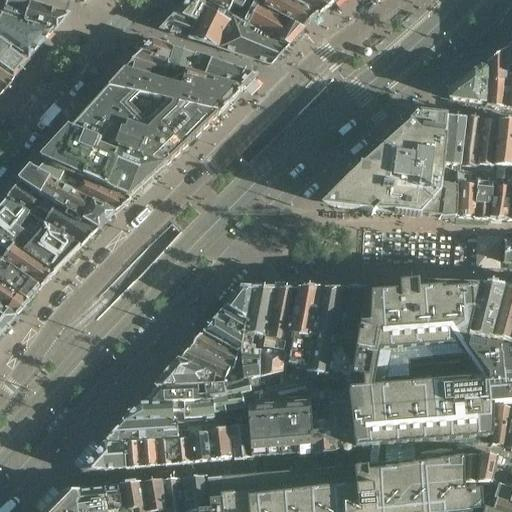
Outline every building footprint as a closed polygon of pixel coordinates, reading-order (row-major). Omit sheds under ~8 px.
[(24,23),(29,4),(30,4),(18,0),(6,0),(1,16),(24,23)] [(197,26),(210,5),(200,0),(191,0),(177,15),(197,26)] [(239,0),(200,0),(210,5),(223,12),(227,7),(230,2),(237,5),(239,0)] [(303,30),(247,0),(239,0),(237,5),(233,13),(229,11),(230,9),(227,7),(223,12),(233,18),(287,47),(303,30)] [(318,16),(289,0),(247,0),(303,30),(318,16)] [(334,3),(327,0),(289,0),(318,16),(334,3)] [(53,32),(66,17),(29,4),(24,23),(53,32)] [(217,49),(233,25),(230,23),(233,18),(223,12),(210,5),(197,26),(188,39),(217,49)] [(188,39),(197,26),(177,15),(162,31),(188,39)] [(0,41),(28,61),(53,32),(1,16),(0,17),(0,41)] [(287,47),(233,18),(230,23),(233,25),(217,49),(270,65),(287,47)] [(0,72),(12,81),(13,81),(28,61),(0,41),(0,72)] [(168,64),(172,50),(151,43),(140,54),(168,64)] [(189,77),(195,58),(172,50),(168,64),(165,76),(171,78),(173,72),(189,77)] [(507,70),(507,51),(507,50),(486,65),(489,70),(488,80),(506,81),(507,70)] [(165,76),(168,64),(140,54),(123,74),(169,86),(171,78),(165,76)] [(204,81),(209,63),(195,58),(189,77),(204,81)] [(255,79),(213,64),(209,63),(204,81),(243,91),(255,79)] [(486,106),(488,80),(489,70),(486,65),(454,88),(448,93),(449,101),(486,106)] [(511,69),(511,70),(507,70),(506,81),(488,80),(486,106),(504,109),(511,110),(511,69)] [(12,81),(0,72),(0,94),(12,81)] [(207,127),(217,118),(218,117),(220,115),(219,115),(228,106),(242,92),(243,91),(204,81),(189,77),(173,72),(171,78),(169,86),(123,74),(90,110),(86,115),(85,114),(69,132),(69,133),(102,145),(119,151),(165,168),(171,162),(176,157),(202,132),(202,131),(207,127)] [(444,173),(448,119),(448,118),(446,118),(446,117),(418,114),(418,117),(417,117),(416,116),(364,167),(361,167),(359,166),(359,170),(358,173),(329,201),(330,208),(366,212),(371,217),(375,213),(419,219),(421,217),(438,219),(438,221),(456,220),(457,220),(460,182),(460,177),(443,175),(444,173)] [(461,173),(461,169),(465,120),(448,118),(448,119),(444,173),(461,173)] [(477,170),(481,121),(480,121),(480,122),(467,120),(467,119),(465,119),(465,120),(461,169),(477,170)] [(493,169),(497,124),(496,124),(493,124),(493,123),(492,123),(492,124),(483,122),(481,121),(477,170),(477,174),(493,175),(493,169)] [(511,170),(511,162),(511,126),(511,127),(511,126),(510,127),(502,125),(501,125),(498,125),(498,124),(497,124),(493,169),(511,170)] [(165,168),(119,151),(117,158),(100,152),(102,145),(69,133),(43,161),(129,201),(132,199),(133,198),(135,196),(135,197),(135,196),(137,194),(138,194),(138,193),(140,192),(141,191),(140,191),(143,189),(152,181),(151,181),(154,179),(155,178),(157,176),(157,175),(159,174),(160,173),(162,171),(162,172),(163,171),(163,170),(165,168)] [(129,201),(43,161),(41,163),(35,170),(33,172),(32,172),(113,216),(129,202),(129,201)] [(113,216),(32,172),(24,182),(24,183),(22,186),(21,185),(20,186),(96,233),(97,232),(97,231),(100,228),(100,229),(113,216)] [(488,221),(492,184),(493,175),(477,174),(476,184),(474,221),(480,220),(488,221)] [(474,221),(476,184),(460,182),(457,220),(472,221),(472,220),(474,221)] [(507,222),(510,185),(492,184),(488,221),(491,221),(500,221),(500,222),(501,222),(501,221),(504,221),(504,222),(507,222)] [(80,249),(96,233),(20,186),(7,201),(41,223),(47,215),(55,220),(49,229),(80,249)] [(49,229),(41,223),(7,201),(6,202),(7,203),(0,211),(0,238),(54,276),(56,273),(59,270),(80,249),(49,229)] [(442,246),(434,246),(434,234),(410,234),(409,263),(442,264),(442,246)] [(54,276),(0,238),(0,261),(40,290),(41,290),(54,276)] [(511,264),(511,243),(504,243),(503,265),(511,264)] [(40,290),(0,261),(0,284),(28,304),(40,290)] [(28,304),(0,284),(0,307),(15,318),(21,312),(28,304)] [(476,511),(478,498),(460,498),(461,482),(476,482),(479,483),(490,485),(494,472),(497,461),(496,461),(496,460),(480,458),(479,458),(462,459),(463,460),(461,460),(461,459),(459,459),(457,459),(426,457),(415,462),(415,464),(414,464),(413,452),(413,443),(477,445),(477,444),(491,446),(494,408),(511,403),(511,349),(467,338),(469,328),(479,289),(477,289),(474,289),(464,287),(454,287),(443,286),(433,286),(411,287),(411,284),(409,284),(409,286),(403,286),(403,287),(374,289),(374,290),(373,290),(373,289),(365,289),(365,290),(351,382),(349,394),(354,450),(355,450),(354,450),(361,449),(361,450),(368,450),(368,448),(380,447),(380,445),(385,444),(385,453),(385,463),(348,468),(261,474),(232,477),(233,478),(207,481),(210,511),(476,511)] [(351,382),(365,290),(365,289),(343,290),(331,382),(351,382)] [(491,334),(503,290),(479,289),(469,328),(491,334)] [(511,339),(511,289),(503,289),(503,290),(491,334),(511,339)] [(331,382),(343,290),(339,290),(335,291),(333,292),(324,291),(324,290),(320,290),(319,291),(319,290),(297,291),(287,376),(285,384),(308,387),(331,382)] [(249,319),(251,291),(239,291),(226,309),(249,319)] [(271,337),(274,291),(251,291),(249,319),(247,355),(246,374),(245,380),(253,379),(267,378),(270,349),(260,348),(261,336),(271,337)] [(287,376),(297,291),(296,291),(274,291),(271,337),(270,349),(267,378),(287,376)] [(15,318),(0,307),(0,335),(15,318)] [(247,355),(249,319),(226,309),(203,335),(204,335),(247,355)] [(246,374),(247,355),(204,335),(179,365),(217,381),(228,367),(246,374)] [(217,381),(179,365),(179,364),(162,383),(159,380),(153,386),(157,390),(239,381),(245,380),(246,374),(228,367),(217,381)] [(255,394),(253,379),(245,380),(239,381),(240,390),(241,396),(255,394)] [(226,398),(225,392),(240,390),(239,381),(157,390),(141,408),(213,399),(226,398)] [(354,450),(349,394),(351,382),(331,382),(308,387),(245,400),(246,412),(251,459),(312,455),(313,455),(335,453),(335,452),(354,450)] [(242,407),(241,396),(240,390),(225,392),(226,398),(213,399),(215,411),(242,407)] [(174,421),(173,412),(185,411),(186,420),(204,417),(215,416),(215,411),(213,399),(141,408),(140,408),(123,427),(174,421)] [(511,411),(510,411),(494,408),(491,446),(505,450),(511,451),(511,411)] [(234,460),(251,459),(246,412),(229,414),(234,460)] [(230,460),(225,415),(215,416),(204,417),(206,434),(209,462),(230,460)] [(191,465),(188,436),(186,420),(174,421),(123,427),(107,446),(122,444),(153,440),(156,468),(191,465)] [(209,462),(206,434),(188,436),(191,465),(193,464),(209,462)] [(156,468),(153,440),(122,444),(125,471),(156,468)] [(125,471),(122,444),(107,446),(102,451),(93,444),(74,465),(83,472),(81,474),(81,475),(125,471)] [(510,477),(511,470),(511,463),(505,461),(504,462),(499,460),(498,460),(497,461),(494,472),(510,477)] [(511,478),(510,477),(494,472),(490,485),(511,491),(511,478)] [(210,511),(207,481),(206,479),(182,482),(185,511),(210,511)] [(181,511),(178,482),(161,483),(164,511),(181,511)] [(164,511),(161,483),(144,485),(146,511),(164,511)] [(511,491),(490,485),(479,483),(478,498),(493,501),(495,502),(511,507),(511,491)] [(146,511),(144,485),(141,486),(141,485),(118,488),(120,511),(128,511),(131,511),(146,511)] [(40,511),(45,511),(61,496),(52,487),(34,506),(40,511)] [(120,511),(118,488),(105,490),(107,511),(120,511)] [(131,511),(128,511),(107,511),(105,490),(101,490),(101,491),(93,491),(89,491),(89,492),(81,493),(81,492),(73,493),(73,494),(67,494),(62,495),(61,496),(45,511),(131,511)] [(511,511),(511,507),(495,502),(492,511),(511,511)]
